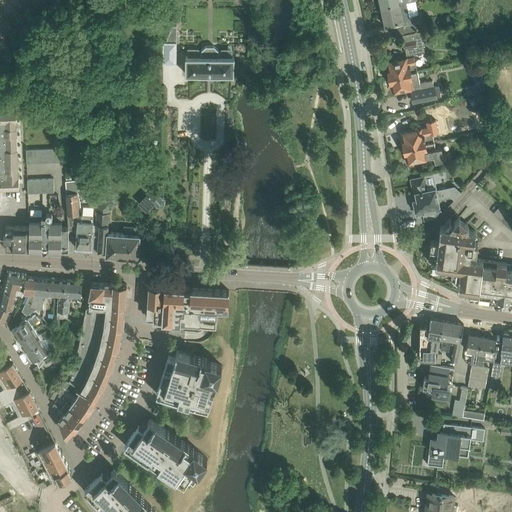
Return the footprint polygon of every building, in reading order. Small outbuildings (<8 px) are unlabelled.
[(411,23),(409,16),(406,1),(405,1),(381,6),(384,17),(386,16),(388,24),(390,23),(402,21),(403,20),(406,32),(420,29),(422,29),(420,21),(413,23),(413,22),(412,22),(411,23)] [(20,27),(26,21),(22,16),(16,22),(20,27)] [(5,20),(0,25),(0,33),(7,39),(15,30),(5,20)] [(176,63),(176,26),(172,26),(165,42),(163,42),(163,63),(176,63)] [(406,54),(424,51),(420,30),(402,34),(404,42),(403,42),(404,47),(405,47),(406,54)] [(186,56),(186,63),(186,73),(199,73),(199,74),(220,74),(233,74),(234,57),(218,56),(218,50),(214,46),(205,46),(201,50),(201,56),(186,56)] [(463,54),(464,60),(474,58),(473,46),(468,46),(470,53),(463,54)] [(389,76),(417,70),(414,56),(386,62),(389,76)] [(507,110),(511,108),(511,58),(498,61),(507,110)] [(485,90),(480,67),(472,69),(475,84),(465,86),(467,94),(485,90)] [(413,101),(436,97),(441,96),(439,86),(434,87),(432,80),(419,82),(417,70),(389,76),(392,90),(412,86),(413,91),(411,91),(413,101)] [(0,209),(1,209),(0,186),(0,185),(19,184),(19,174),(18,174),(16,118),(17,118),(16,107),(0,107),(0,209)] [(404,147),(434,140),(433,133),(438,131),(436,119),(427,121),(428,127),(401,132),(404,147)] [(434,140),(404,147),(407,161),(434,155),(435,161),(444,159),(443,156),(443,153),(441,147),(437,148),(436,148),(434,140)] [(489,140),(480,150),(486,155),(495,145),(489,140)] [(454,199),(461,192),(454,185),(436,189),(435,184),(426,186),(424,176),(411,179),(414,193),(416,193),(417,199),(413,199),(416,214),(425,212),(426,219),(434,217),(439,212),(437,205),(439,204),(438,199),(451,196),(454,199)] [(76,179),(66,180),(66,193),(67,215),(68,226),(68,227),(69,227),(77,227),(77,221),(81,221),(82,214),(79,214),(77,192),(76,179)] [(157,193),(151,198),(158,205),(162,205),(164,203),(164,199),(157,193)] [(92,248),(91,250),(98,251),(97,251),(106,251),(106,254),(122,255),(139,256),(139,246),(140,234),(139,234),(139,227),(124,226),(124,225),(108,224),(110,202),(97,202),(95,224),(98,224),(97,230),(92,230),(92,239),(92,248)] [(77,230),(76,247),(77,247),(77,248),(78,250),(80,251),(83,250),(84,248),(84,247),(91,247),(91,248),(92,248),(92,239),(92,230),(93,222),(92,222),(93,209),(89,209),(89,214),(82,214),(81,221),(77,221),(77,227),(77,230)] [(30,226),(29,249),(42,250),(42,249),(45,249),(46,251),(43,252),(43,253),(46,251),(49,250),(62,250),(62,243),(69,243),(69,233),(68,229),(68,227),(68,226),(62,226),(62,215),(52,215),(52,214),(52,213),(51,212),(50,212),(49,212),(48,212),(47,212),(46,213),(46,214),(46,215),(43,215),(42,215),(40,215),(31,215),(30,215),(30,223),(30,226)] [(468,224),(466,222),(459,216),(454,222),(449,227),(445,226),(442,226),(440,226),(439,238),(438,241),(431,240),(430,252),(428,261),(434,262),(435,262),(435,265),(440,266),(439,274),(459,276),(457,288),(471,289),(469,300),(477,301),(490,303),(508,305),(511,305),(511,269),(511,263),(507,263),(507,262),(498,261),(497,262),(483,260),(483,259),(470,257),(471,252),(476,253),(477,246),(478,243),(474,242),(475,230),(469,229),(469,227),(467,225),(468,224)] [(6,226),(5,249),(29,249),(30,226),(6,226)] [(11,309),(12,309),(17,289),(23,290),(23,292),(25,292),(26,276),(26,273),(7,270),(6,280),(0,302),(0,319),(5,322),(11,309)] [(35,294),(36,276),(26,276),(25,292),(30,293),(24,304),(22,310),(24,312),(30,306),(35,294)] [(35,294),(30,306),(24,312),(26,314),(36,308),(43,310),(44,295),(55,296),(57,278),(55,278),(54,277),(52,277),(51,278),(36,276),(35,294)] [(63,312),(65,279),(57,278),(55,296),(59,296),(59,299),(58,299),(57,311),(63,312)] [(77,279),(76,279),(65,279),(63,312),(68,312),(69,312),(69,300),(68,300),(69,296),(71,296),(81,297),(82,280),(80,280),(79,279),(77,279)] [(125,304),(127,284),(91,282),(76,358),(68,371),(73,373),(69,380),(67,379),(67,380),(81,388),(82,388),(97,397),(103,387),(112,368),(119,347),(123,326),(125,304)] [(182,287),(166,286),(149,285),(148,302),(148,305),(147,318),(164,319),(180,320),(193,321),(206,322),(211,322),(216,323),(226,323),(227,307),(228,303),(228,298),(229,290),(194,287),(182,287)] [(12,329),(19,340),(34,330),(31,325),(39,320),(35,314),(27,319),(26,317),(20,321),(21,323),(20,324),(14,328),(12,329)] [(440,340),(443,320),(431,318),(429,326),(427,326),(427,325),(420,325),(420,334),(420,349),(420,350),(420,355),(420,356),(422,357),(436,359),(437,353),(440,340)] [(457,361),(463,326),(463,323),(443,320),(440,340),(442,340),(441,349),(449,350),(450,343),(454,343),(451,360),(457,361)] [(53,332),(52,330),(50,327),(37,335),(34,330),(19,340),(25,350),(51,334),(50,333),(53,332)] [(511,331),(503,331),(502,340),(501,348),(500,354),(511,355),(510,365),(511,365),(511,331)] [(45,364),(54,355),(54,354),(53,353),(52,353),(51,353),(49,350),(48,351),(44,345),(54,339),(51,334),(25,350),(32,361),(35,359),(39,366),(43,362),(45,364)] [(466,349),(479,352),(482,336),(469,334),(466,349)] [(482,336),(479,352),(477,365),(483,366),(486,353),(493,354),(496,339),(482,336)] [(191,354),(185,352),(177,350),(176,351),(175,357),(168,355),(157,393),(159,394),(178,400),(179,398),(198,404),(197,406),(207,409),(210,401),(213,390),(215,391),(219,379),(218,378),(222,364),(208,360),(208,359),(191,354)] [(501,364),(501,363),(493,361),(493,366),(489,388),(497,390),(501,367),(501,364)] [(0,380),(0,381),(18,370),(13,362),(4,368),(1,363),(0,363),(0,380)] [(430,364),(439,366),(438,373),(429,371),(428,377),(424,377),(423,387),(432,388),(431,394),(448,397),(450,386),(447,385),(449,369),(454,369),(454,367),(430,363),(430,364)] [(483,366),(477,365),(472,364),(471,370),(487,373),(489,367),(483,366)] [(0,390),(0,398),(17,388),(14,383),(23,377),(18,370),(0,381),(5,388),(0,390)] [(486,380),(487,373),(471,370),(469,377),(486,380)] [(54,399),(59,389),(52,385),(47,395),(54,399)] [(0,407),(4,405),(8,403),(12,410),(16,408),(34,398),(30,390),(21,395),(17,388),(0,398),(0,407)] [(96,399),(97,397),(82,388),(81,388),(81,389),(76,396),(92,407),(96,399)] [(76,396),(70,404),(85,415),(92,407),(76,396)] [(39,406),(34,398),(16,408),(20,415),(7,422),(10,428),(32,417),(29,411),(39,406)] [(64,412),(79,424),(85,415),(70,404),(67,401),(61,409),(64,412)] [(464,409),(462,416),(480,419),(484,419),(485,412),(464,409)] [(79,424),(64,412),(59,418),(68,435),(79,424)] [(166,430),(156,423),(149,418),(143,428),(138,425),(125,445),(127,446),(148,461),(150,459),(166,470),(164,473),(174,480),(176,477),(184,482),(189,486),(194,479),(194,478),(199,471),(200,470),(199,469),(207,457),(195,449),(166,429),(166,430)] [(430,445),(427,464),(443,466),(444,452),(458,454),(459,444),(463,445),(468,446),(468,447),(469,447),(470,438),(483,440),(485,427),(450,423),(450,424),(454,424),(453,432),(442,431),(440,430),(439,437),(439,438),(435,437),(434,446),(430,445)] [(502,426),(501,434),(511,435),(511,427),(502,426)] [(61,450),(59,446),(55,439),(55,440),(52,442),(47,444),(43,446),(39,449),(36,450),(41,461),(45,459),(44,459),(61,450)] [(49,468),(66,460),(61,450),(44,459),(45,459),(49,468)] [(70,473),(72,472),(66,460),(49,468),(46,470),(47,472),(51,480),(59,476),(60,479),(70,473)] [(128,482),(117,471),(114,468),(106,477),(102,472),(85,489),(105,510),(107,508),(110,511),(157,511),(153,507),(129,482),(128,482)] [(425,511),(451,511),(452,509),(457,510),(459,496),(454,495),(442,493),(432,492),(429,492),(430,486),(429,486),(428,491),(426,511),(425,511)]
